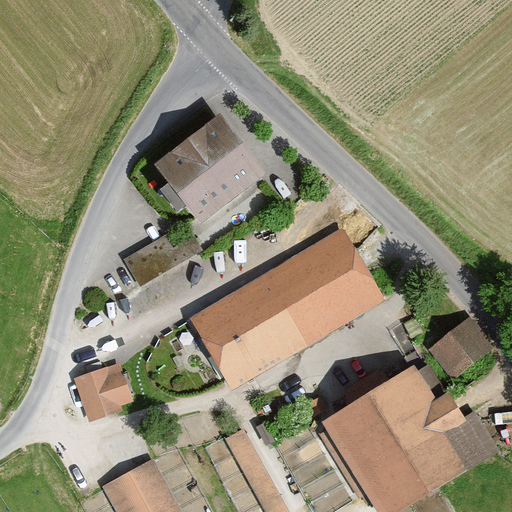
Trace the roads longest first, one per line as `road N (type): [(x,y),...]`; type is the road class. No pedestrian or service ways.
road 1 (unclassified): [(0,444),(42,381),(88,239),(133,142),(219,48)]
road 2 (tertiary): [(511,343),(467,288),(219,48)]
